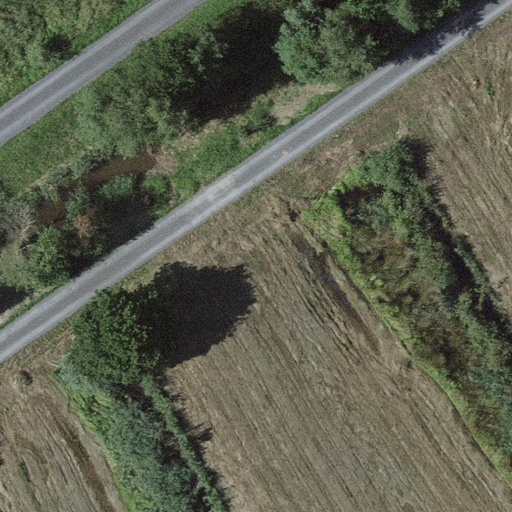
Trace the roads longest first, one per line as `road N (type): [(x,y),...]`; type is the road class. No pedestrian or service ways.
road 1 (track): [(498,0),(0,348)]
road 2 (track): [(188,0),(0,133)]
